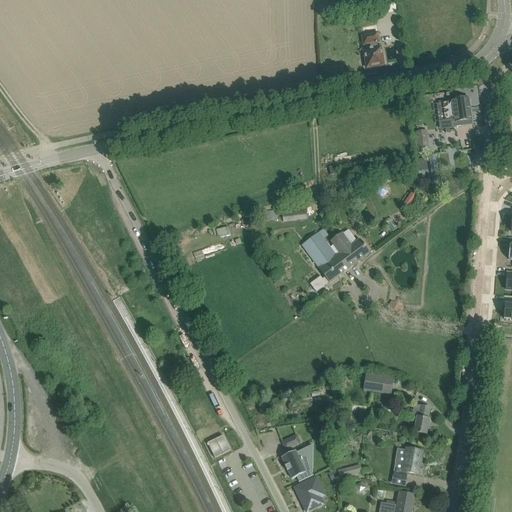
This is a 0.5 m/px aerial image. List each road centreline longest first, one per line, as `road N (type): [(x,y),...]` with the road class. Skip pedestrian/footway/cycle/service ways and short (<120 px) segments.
road 1 (tertiary): [(97,149),(454,74),(498,41)]
road 2 (unclassified): [(284,511),(97,149)]
road 3 (tertiary): [(450,511),(485,186)]
